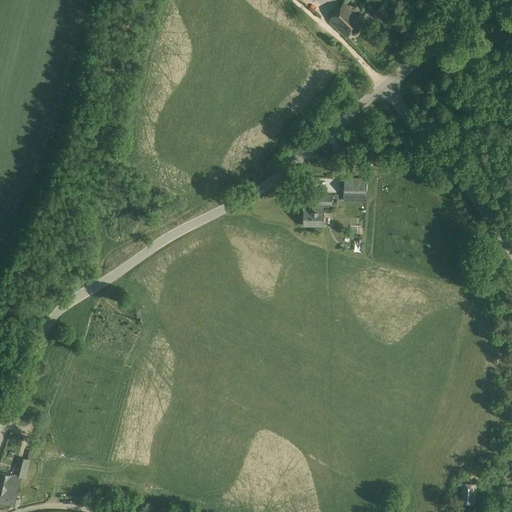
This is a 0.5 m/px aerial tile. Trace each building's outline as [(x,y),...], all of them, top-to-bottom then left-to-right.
[(310,6),(316,12),(320,8),(314,2),(310,6)] [(348,36),(362,21),(344,4),(330,19),(348,36)] [(366,178),(344,178),(344,194),(366,194),(366,178)] [(323,210),(305,210),(304,226),(323,227),(323,210)] [(52,445),(40,445),(39,459),(52,460),(52,445)] [(21,458),(17,477),(25,479),(30,460),(21,458)] [(0,473),(0,501),(14,505),(16,493),(20,479),(12,477),(12,476),(0,473)] [(478,485),(463,484),(461,503),(476,505),(478,485)]
